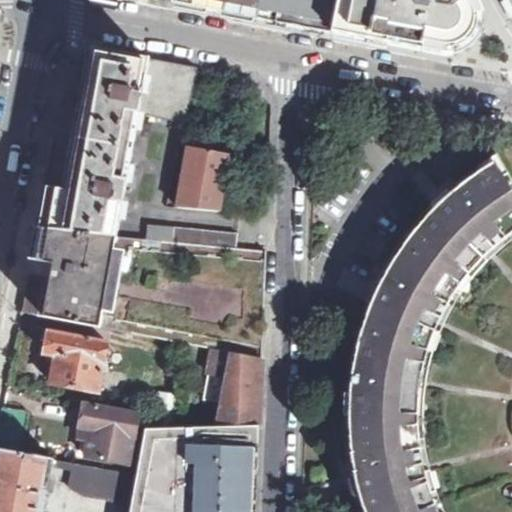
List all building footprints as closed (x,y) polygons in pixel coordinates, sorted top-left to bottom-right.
[(257,19),(260,0),(173,0),(173,3),(212,10),(257,19)] [(333,34),(338,0),(260,0),(257,19),(313,30),(333,34)] [(478,0),(338,0),(333,34),(441,55),(447,56),(451,56),(454,55),(453,50),(465,46),(471,43),(475,36),(477,32),(479,28),(479,20),(479,14),(483,15),(484,14),(483,11),(482,8),(481,4),(478,0)] [(503,0),(501,2),(511,19),(511,18),(511,6),(508,0),(503,0)] [(43,186),(35,228),(114,236),(139,115),(187,123),(198,69),(161,63),(93,49),(69,186),(68,192),(43,186)] [(228,157),(188,150),(186,168),(181,168),(180,173),(184,173),(179,209),(219,211),(228,157)] [(437,511),(430,492),(435,491),(429,469),(421,470),(417,439),(423,438),(421,415),(422,400),(424,379),(433,350),(440,333),(434,330),(456,290),(462,292),(486,259),(483,256),(511,233),(511,189),(505,178),(510,176),(498,158),(477,168),(481,174),(464,185),(450,196),(444,191),(434,202),(427,208),(434,213),(413,236),(393,265),(382,287),(374,284),(370,292),(365,302),(374,304),(361,336),(356,361),(353,392),(343,392),(343,403),(343,414),(351,414),(352,430),(353,457),(356,471),(347,473),(351,484),(354,496),(360,493),(361,496),(342,502),(345,511),(437,511)] [(146,239),(236,247),(236,235),(148,225),(146,239)] [(211,350),(262,359),(266,250),(236,247),(146,239),(114,236),(35,228),(31,252),(30,261),(54,264),(52,278),(45,318),(211,350)] [(20,313),(45,318),(52,278),(27,273),(20,313)] [(100,393),(109,343),(50,332),(46,354),(57,356),(51,384),(100,393)] [(223,379),(217,428),(260,426),(260,404),(262,359),(211,350),(207,375),(223,379)] [(159,394),(152,430),(172,429),(178,398),(159,394)] [(153,397),(142,395),(139,410),(150,412),(153,397)] [(87,455),(131,464),(139,415),(86,406),(79,438),(89,439),(87,455)] [(4,409),(0,429),(0,449),(21,454),(30,413),(4,409)] [(152,430),(146,430),(138,475),(131,511),(256,511),(260,426),(217,428),(172,429),(152,430)] [(0,511),(46,511),(48,507),(46,507),(46,503),(49,504),(51,496),(48,495),(54,461),(21,454),(0,449),(0,511)] [(131,511),(138,475),(76,465),(71,488),(85,498),(111,501),(125,509),(123,511),(131,511)]
